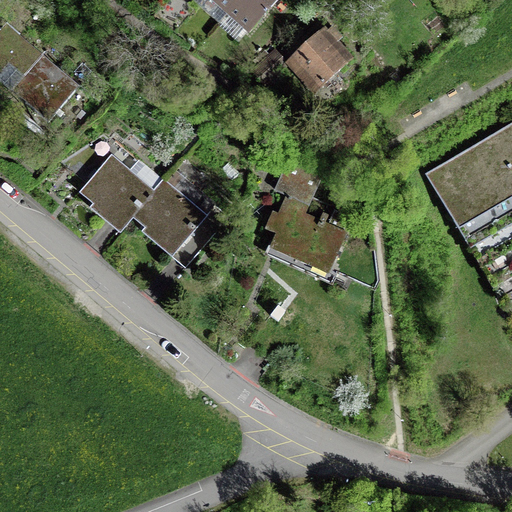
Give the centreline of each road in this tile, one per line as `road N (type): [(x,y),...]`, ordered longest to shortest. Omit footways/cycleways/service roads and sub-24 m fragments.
road 1 (residential): [(0,187),(245,400),(333,449)]
road 2 (residential): [(333,449),(433,478),(511,487)]
road 3 (residential): [(333,449),(173,511)]
